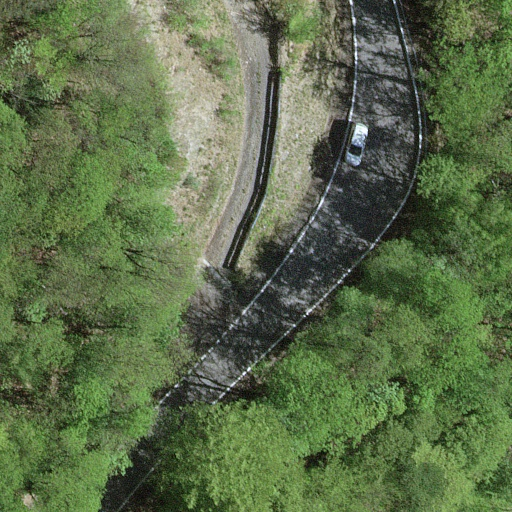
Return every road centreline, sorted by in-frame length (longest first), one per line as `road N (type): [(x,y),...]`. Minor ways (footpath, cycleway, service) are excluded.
road 1 (tertiary): [(371,0),(383,137),(363,191),(299,286),(142,448),(94,511)]
road 2 (track): [(162,426),(155,406),(256,147),(261,77),(235,0)]
